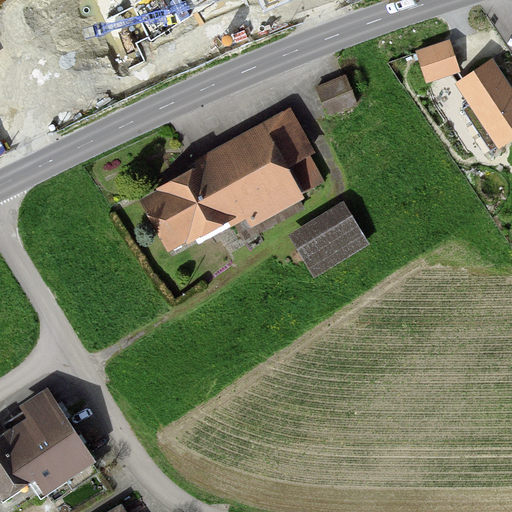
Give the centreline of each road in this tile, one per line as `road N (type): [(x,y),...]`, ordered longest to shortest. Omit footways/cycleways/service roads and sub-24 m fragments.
road 1 (secondary): [(0,185),(201,89),(435,0)]
road 2 (track): [(193,511),(143,482),(0,228)]
